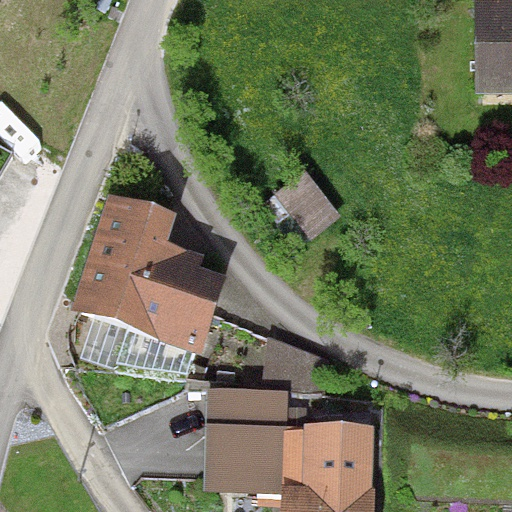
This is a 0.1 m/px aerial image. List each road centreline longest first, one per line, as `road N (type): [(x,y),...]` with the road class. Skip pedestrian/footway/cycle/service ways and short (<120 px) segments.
road 1 (residential): [(136,49),(157,126),(189,193),(272,296),(351,349),(437,384),(511,393)]
road 2 (residential): [(136,49),(6,370)]
road 3 (residential): [(6,370),(77,432),(130,511)]
